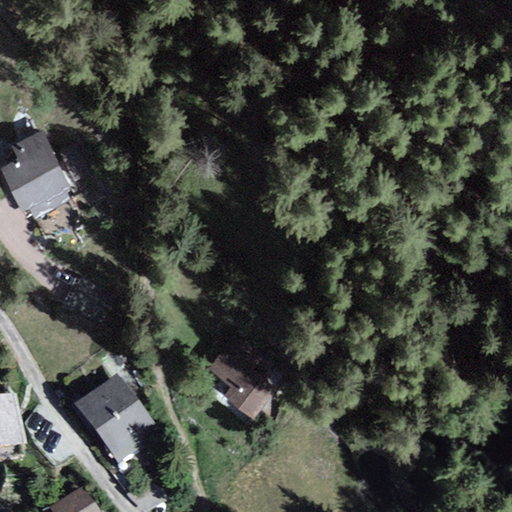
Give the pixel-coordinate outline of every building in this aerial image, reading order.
[(48,134),(0,149),(0,186),(11,220),(69,202),(48,134)] [(65,295),(103,315),(116,288),(79,269),(65,295)] [(239,334),(202,387),(242,415),(279,362),(239,334)] [(15,381),(0,384),(0,450),(29,444),(15,381)] [(112,382),(67,408),(102,467),(147,440),(112,382)] [(87,511),(79,495),(45,511),(87,511)]
